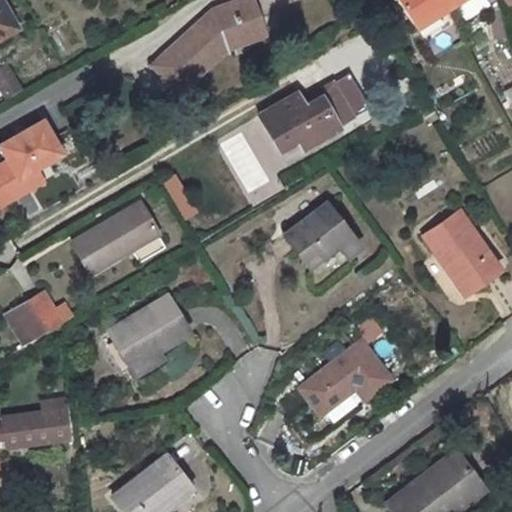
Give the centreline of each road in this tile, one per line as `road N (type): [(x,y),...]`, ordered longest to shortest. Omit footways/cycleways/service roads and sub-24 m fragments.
road 1 (residential): [(297,511),(511,339)]
road 2 (residential): [(256,363),(233,390),(227,431),(283,511)]
